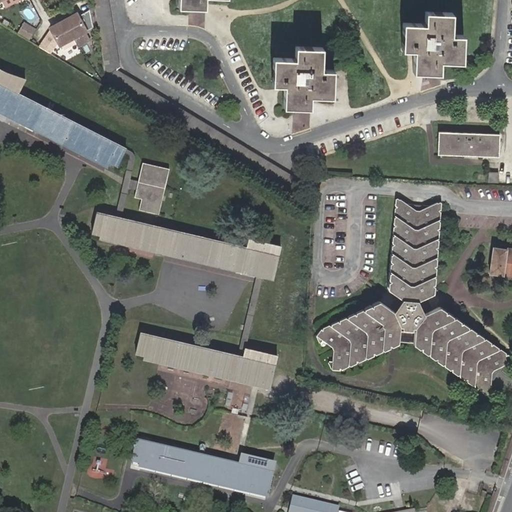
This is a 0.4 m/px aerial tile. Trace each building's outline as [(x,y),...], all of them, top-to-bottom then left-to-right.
[(121,67),(110,0),(95,0),(108,80),(289,191),(293,184),(299,187),(302,183),(116,70),(121,67)] [(82,20),(91,15),(88,11),(80,16),(82,20)] [(423,67),(440,67),(440,61),(462,62),(463,35),(451,35),(451,13),(425,12),(424,23),(403,23),(402,50),(414,51),(413,72),(423,73),(423,67)] [(89,41),(84,32),(86,31),(77,14),(50,28),(60,46),(61,45),(64,50),(76,44),(77,47),(89,41)] [(294,101),(310,101),(311,96),(332,97),(333,70),(321,69),(322,48),(295,46),(295,58),(273,57),(272,85),(284,85),(283,107),(293,107),(294,101)] [(0,108),(108,164),(109,161),(118,165),(123,154),(126,148),(18,93),(25,80),(9,74),(0,69),(0,108)] [(0,111),(107,166),(108,164),(0,108),(0,111)] [(499,134),(439,132),(438,155),(498,157),(499,134)] [(132,152),(126,148),(123,154),(126,156),(127,156),(127,157),(128,157),(128,158),(128,159),(128,160),(115,217),(121,218),(128,187),(130,179),(135,160),(135,159),(135,158),(135,157),(135,156),(134,156),(134,155),(134,154),(133,154),(133,153),(132,152)] [(138,181),(130,179),(128,187),(136,189),(134,197),(141,198),(139,209),(156,213),(162,188),(164,188),(168,170),(141,164),(138,181)] [(498,173),(488,172),(488,182),(498,182),(498,173)] [(322,330),(317,336),(331,346),(333,351),(332,367),(338,367),(339,364),(347,364),(347,360),(355,361),(355,357),(364,357),(364,352),(372,352),(372,348),(381,348),(381,344),(389,344),(390,341),(398,342),(400,324),(415,325),(414,342),(422,344),(422,347),(429,348),(429,352),(437,354),(437,357),(445,359),(444,363),(452,365),(452,368),(459,369),(459,373),(467,375),(467,380),(474,381),(474,385),(482,386),(482,390),(490,391),(491,373),(494,370),(510,362),(505,355),(502,357),(497,350),(495,352),(490,344),(488,346),(483,339),(480,340),(475,334),(473,335),(468,328),(464,330),(460,323),(458,325),(452,318),(449,320),(445,313),(442,315),(437,308),(422,315),(421,312),(432,307),(429,298),(417,303),(416,301),(432,294),(430,285),(432,285),(430,277),(433,275),(431,267),(433,266),(431,259),(434,257),(432,249),(435,248),(433,240),(436,238),(434,230),(436,229),(435,222),(438,220),(436,212),(438,211),(436,204),(419,210),(415,210),(400,200),(397,206),(399,207),(395,216),(398,217),(395,224),(397,226),(394,235),(396,236),(393,243),(395,244),(392,253),(394,254),(391,261),(394,262),(390,272),(393,273),(390,281),(392,282),(389,289),(403,300),(394,312),(379,302),(374,308),(371,306),(367,313),(363,310),(358,317),(354,314),(350,320),(346,317),(341,324),(338,322),(333,328),(330,326),(325,332),(322,330)] [(121,218),(115,217),(97,212),(92,232),(100,233),(99,235),(273,277),(280,246),(248,239),(246,247),(121,218)] [(237,355),(242,356),(244,348),(261,276),(272,278),(273,277),(99,235),(99,237),(256,274),(237,355)] [(511,275),(511,250),(493,247),(489,273),(511,275)] [(276,356),(244,348),(242,356),(237,355),(140,332),(135,351),(144,353),(143,355),(270,385),(276,356)] [(273,466),(241,458),(239,466),(233,464),(136,442),(132,461),(140,463),(140,465),(266,494),(273,466)] [(266,494),(140,465),(139,467),(265,497),(266,494)] [(320,511),(323,505),(292,498),(289,509),(295,510),(294,511),(320,511)]
